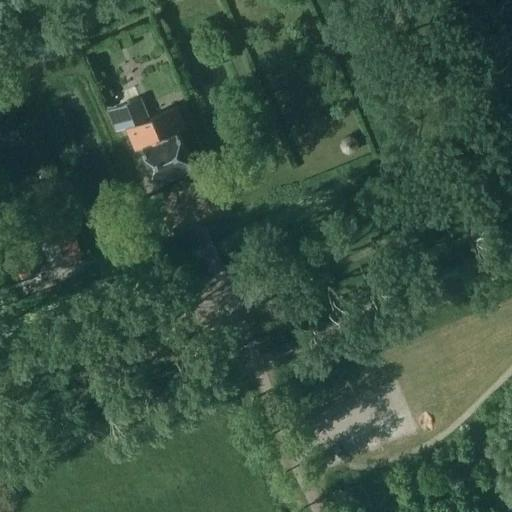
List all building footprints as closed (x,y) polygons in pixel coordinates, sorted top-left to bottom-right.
[(140,97),(109,110),(118,131),(128,127),(149,118),(140,97)] [(188,128),(178,105),(149,118),(128,127),(137,149),(145,146),(159,180),(194,165),(180,131),(188,128)] [(36,129),(23,135),(33,160),(46,155),(36,129)] [(346,140),(345,144),(346,148),(351,150),(355,148),(356,144),(355,140),(350,138),(346,140)] [(85,255),(78,239),(61,246),(68,262),(85,255)] [(5,253),(16,280),(39,271),(28,244),(5,253)]
